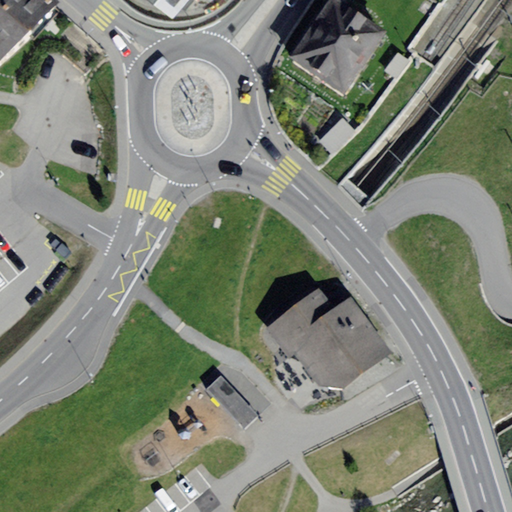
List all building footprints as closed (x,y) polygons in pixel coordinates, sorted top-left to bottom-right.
[(0,0),(0,76),(28,53),(60,14),(43,0),(0,0)] [(148,0),(172,20),(189,0),(206,0),(211,3),(214,0),(148,0)] [(345,96),(388,33),(338,0),(329,0),(290,59),(345,96)] [(345,119),(322,140),(334,154),(357,133),(345,119)] [(343,390),(392,354),(341,286),(326,297),(320,289),(266,328),(281,348),(289,359),(295,355),(318,387),(331,389),(343,390)] [(222,376),(208,389),(245,428),(259,416),(222,376)]
